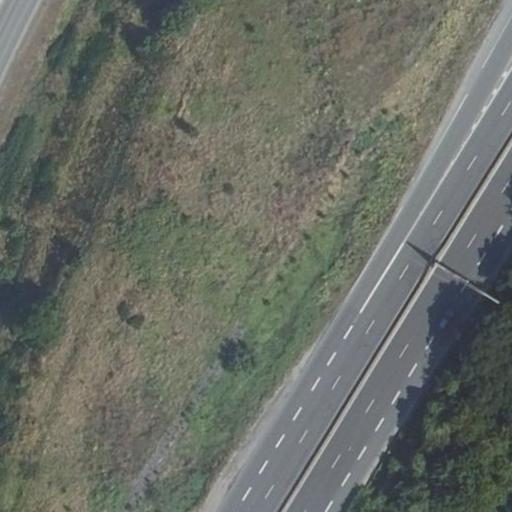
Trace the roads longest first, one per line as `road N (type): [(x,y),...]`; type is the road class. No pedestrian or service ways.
road 1 (trunk): [(323,511),(511,186)]
road 2 (trunk): [(511,23),(409,210),(363,316)]
road 3 (trunk): [(511,85),(363,316)]
road 4 (trunk): [(363,316),(242,511)]
